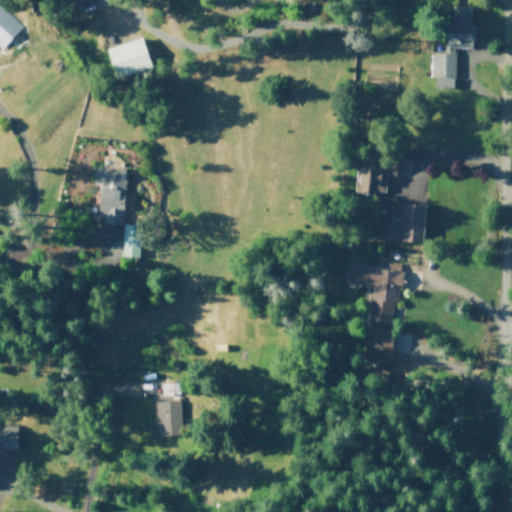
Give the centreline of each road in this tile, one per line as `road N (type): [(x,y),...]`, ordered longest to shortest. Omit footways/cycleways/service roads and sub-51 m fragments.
road 1 (residential): [(504,511),(506,0)]
road 2 (residential): [(113,0),(174,43),(290,10),(364,13),(389,0)]
road 3 (residential): [(83,511),(85,336),(60,251)]
road 4 (residential): [(0,115),(26,157),(30,230),(60,251)]
